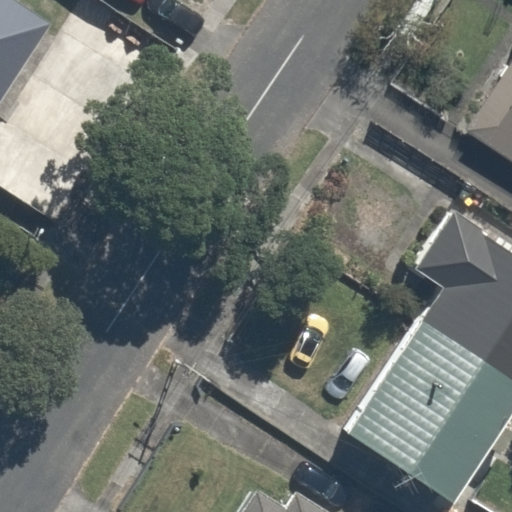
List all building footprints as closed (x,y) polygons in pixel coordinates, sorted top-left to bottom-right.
[(0,0),(0,66),(35,16),(11,0),(0,0)] [(511,45),(467,107),(511,139),(511,45)] [(410,308),(511,379),(511,233),(449,190),(401,259),(430,279),(410,308)] [(511,383),(511,379),(410,308),(331,422),(435,494),(511,383)] [(332,511),(283,481),(277,491),(245,470),(218,511),(332,511)]
